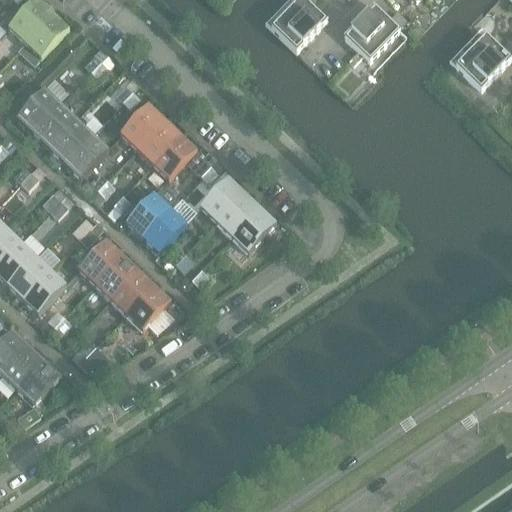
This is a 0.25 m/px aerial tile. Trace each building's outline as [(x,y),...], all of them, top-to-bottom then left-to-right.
[(18,9),(26,0),(12,0),(11,2),(18,9)] [(297,57),(327,25),(302,1),(272,33),(297,57)] [(25,50),(53,20),(37,4),(8,34),(25,50)] [(370,68),(400,36),(375,12),(345,44),(370,68)] [(41,65),(70,36),(53,20),(25,50),(18,57),(34,73),(41,65)] [(481,96),(511,65),(486,40),(456,72),(481,96)] [(92,79),(102,69),(94,62),(84,72),(92,79)] [(99,86),(109,75),(102,69),(92,79),(99,86)] [(123,109),(133,98),(126,91),(116,102),(123,109)] [(33,141),(61,111),(45,95),(17,125),(33,141)] [(140,105),(133,98),(123,109),(130,116),(140,105)] [(49,155),(77,126),(61,111),(33,141),(49,155)] [(137,157),(165,127),(149,111),(120,141),(137,157)] [(64,170),(93,140),(77,126),(49,155),(64,170)] [(153,172),(181,141),(165,127),(137,157),(153,172)] [(81,186),(109,156),(93,140),(64,170),(81,186)] [(169,187),(198,157),(181,141),(153,172),(169,187)] [(0,167),(9,159),(2,151),(0,153),(0,167)] [(201,183),(211,173),(204,166),(194,176),(201,183)] [(31,180),(24,172),(14,183),(21,190),(31,180)] [(211,173),(201,183),(209,190),(219,180),(211,173)] [(38,187),(31,180),(21,190),(28,197),(38,187)] [(98,197),(108,187),(100,180),(91,190),(98,197)] [(216,229),(245,200),(229,184),(200,214),(216,229)] [(105,204),(115,194),(108,187),(98,197),(105,204)] [(143,245),(171,215),(155,199),(126,229),(143,245)] [(232,244),(261,214),(245,200),(216,229),(232,244)] [(51,218),(61,208),(53,201),(43,211),(51,218)] [(121,220),(131,209),(124,202),(114,212),(121,220)] [(58,225),(68,215),(61,208),(51,218),(58,225)] [(249,260),(277,230),(261,214),(232,244),(249,260)] [(159,261),(188,231),(171,215),(143,245),(159,261)] [(90,236),(83,229),(73,239),(80,246),(90,236)] [(0,271),(22,249),(7,234),(0,241),(0,271)] [(98,243),(90,236),(80,246),(88,253),(98,243)] [(95,292),(124,262),(107,246),(78,276),(95,292)] [(0,284),(8,292),(37,263),(22,249),(0,271),(0,284)] [(23,307),(51,277),(43,269),(52,260),(45,253),(37,263),(8,292),(23,307)] [(186,261),(179,254),(169,265),(176,272),(186,261)] [(194,268),(186,261),(176,272),(184,279),(194,268)] [(111,307),(139,277),(124,262),(95,292),(111,307)] [(199,294),(209,283),(202,276),(192,287),(199,294)] [(39,321),(67,292),(51,277),(23,307),(39,321)] [(126,322),(155,292),(139,277),(111,307),(126,322)] [(143,338),(171,308),(155,292),(126,322),(143,338)] [(55,334),(65,324),(57,317),(47,327),(55,334)] [(72,331),(65,324),(55,334),(62,341),(72,331)] [(0,381),(1,382),(30,352),(13,337),(0,351),(0,381)] [(86,364),(96,354),(88,347),(79,357),(86,364)] [(17,397),(46,367),(30,352),(1,382),(17,397)] [(103,361),(96,354),(86,364),(93,371),(103,361)] [(93,371),(100,378),(110,367),(103,361),(93,371)] [(34,413),(62,383),(46,367),(17,397),(34,413)] [(34,413),(18,424),(24,434),(41,423),(34,413)]
